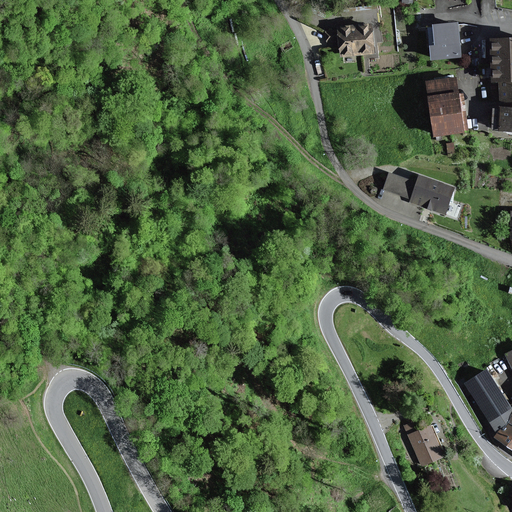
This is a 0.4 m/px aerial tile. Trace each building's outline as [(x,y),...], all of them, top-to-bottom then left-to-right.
[(461,57),(458,23),(433,25),(435,45),(430,46),(431,60),(461,57)] [(371,24),(338,27),(338,30),(326,31),(327,42),(339,41),(339,42),(341,57),(374,53),(371,24)] [(511,37),(491,39),(493,81),(500,81),(511,80),(511,37)] [(464,131),(456,78),(426,82),(435,136),(464,131)] [(511,101),(511,80),(500,81),(501,102),(511,101)] [(511,108),(500,108),(499,130),(511,130),(511,108)] [(412,198),(418,183),(390,173),(385,189),(412,198)] [(453,188),(420,177),(418,183),(412,198),(411,202),(444,213),(453,188)] [(511,414),(511,408),(487,368),(464,384),(496,435),(511,414)] [(511,414),(496,435),(511,447),(511,414)] [(430,427),(410,435),(422,464),(442,456),(430,427)]
